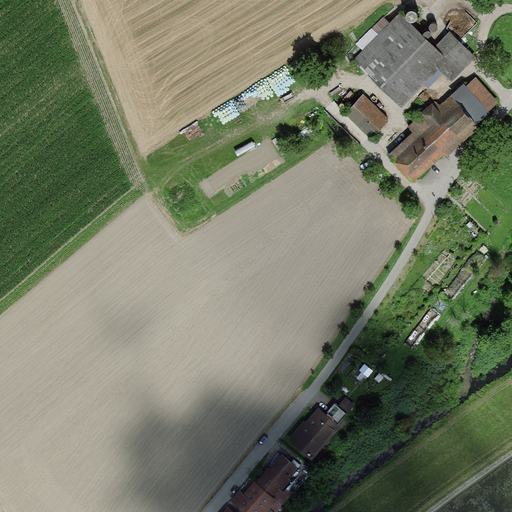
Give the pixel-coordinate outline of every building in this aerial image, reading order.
[(349,53),(398,99),(434,61),(452,78),(474,56),(452,34),(438,48),(394,6),(349,53)] [(393,157),(413,179),(498,103),(475,77),(441,106),(436,103),(410,126),(418,134),(393,157)] [(364,95),(347,112),(369,135),(386,118),(364,95)] [(292,438),(313,456),(338,427),(336,424),(354,404),(346,398),(340,405),(336,401),(325,414),(320,409),(302,430),(300,428),(292,438)] [(258,483),(272,495),(297,467),(283,455),(258,483)] [(238,505),(246,511),(258,511),(266,503),(276,511),(277,511),(284,505),(272,495),(258,483),(255,480),(244,493),(246,497),(238,505)]
